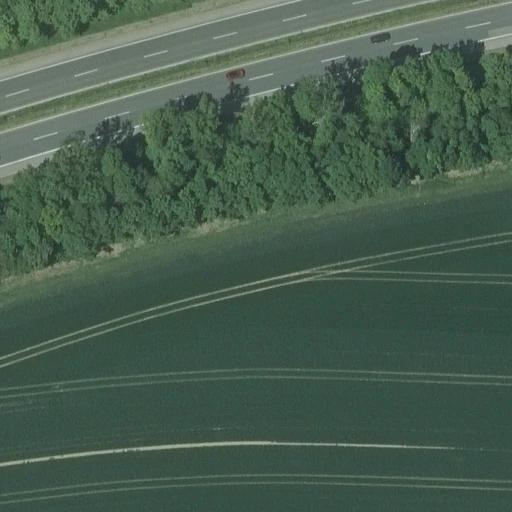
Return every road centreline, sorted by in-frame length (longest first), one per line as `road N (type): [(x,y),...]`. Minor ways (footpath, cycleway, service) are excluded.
road 1 (motorway): [(0,159),(314,70),(511,28)]
road 2 (track): [(0,294),(343,205),(511,177)]
road 3 (motorway): [(410,0),(0,111)]
